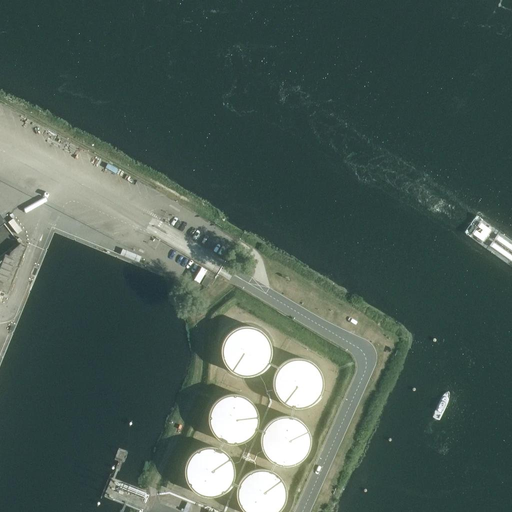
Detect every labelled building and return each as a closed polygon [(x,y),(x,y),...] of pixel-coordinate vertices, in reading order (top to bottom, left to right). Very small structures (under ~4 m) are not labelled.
[(0,217),(0,259),(5,255),(9,256),(11,252),(20,244),(0,217)] [(15,217),(10,221),(19,233),(23,229),(15,217)] [(5,255),(0,267),(0,291),(8,294),(27,246),(20,244),(11,252),(9,256),(5,255)] [(208,277),(206,276),(201,284),(206,287),(207,285),(208,284),(211,279),(208,277)] [(228,334),(227,335),(225,337),(224,340),(223,341),(222,343),(222,344),(222,345),(221,347),(221,348),(221,350),(221,351),(221,353),(221,354),(221,355),(222,357),(222,360),(223,362),(224,364),(225,364),(226,366),(227,367),(228,369),(229,370),(231,372),(234,373),(236,374),(239,375),(241,376),(243,376),(245,376),(247,376),(249,376),(251,376),(254,375),(256,374),(259,373),(260,372),(262,371),(264,369),(266,367),(267,365),(269,363),(269,361),(270,360),(271,358),(271,356),(271,355),(271,353),(271,352),(271,350),(271,347),(271,346),(271,345),(270,343),(270,342),(269,340),(268,339),(267,337),(266,336),(265,334),(263,332),(262,331),(260,330),(258,329),(257,328),(254,327),(252,327),(251,326),(249,326),(247,326),(244,326),(243,326),(241,326),(238,327),(237,328),(235,328),(233,330),(231,331),(229,333),(228,334)] [(315,365),(314,364),(313,363),(312,362),(310,361),(309,360),(307,360),(306,359),(304,359),(302,358),(299,358),(298,358),(296,358),(293,358),(291,359),(290,359),(288,360),(286,361),(284,362),(283,363),(281,365),(280,366),(278,368),(277,369),(276,370),(276,372),(275,374),(274,375),(274,377),(273,379),(273,381),(273,382),(273,385),(273,387),(274,389),(274,391),(275,393),(276,394),(277,397),(278,398),(279,400),(281,401),(283,403),(285,405),(287,406),(288,406),(291,407),(294,408),(295,408),(297,408),(300,408),(302,408),(303,408),(304,407),(306,407),(308,406),(309,406),(312,404),(313,403),(315,402),(316,400),(318,398),(319,397),(320,396),(321,394),(321,393),(322,391),(322,389),(323,388),(323,386),(323,385),(323,383),(323,382),(323,381),(323,380),(323,379),(322,377),(322,375),(321,374),(321,372),(320,371),(319,369),(318,368),(318,367),(317,366),(315,365)] [(215,402),(214,403),(212,405),(212,406),(210,409),(210,410),(209,411),(209,413),(209,414),(208,416),(208,417),(208,418),(208,420),(208,423),(209,424),(209,425),(209,427),(210,428),(210,430),(211,430),(212,432),(212,433),(214,435),(215,436),(216,437),(218,439),(220,440),(221,441),(223,442),(225,443),(226,443),(229,444),(232,444),(234,444),(237,444),(240,443),(242,442),(245,441),(246,440),(247,440),(249,438),(251,437),(252,435),(253,434),(254,433),(255,432),(256,430),(256,429),(257,427),(257,426),(258,424),(258,423),(258,421),(258,419),(258,417),(258,416),(258,415),(257,412),(257,410),(256,409),(255,407),(254,406),(253,404),(252,402),(251,401),(249,399),(247,398),(246,397),(244,396),(242,395),(240,395),(238,394),(236,394),(235,394),(232,394),(230,394),(228,395),(226,395),(224,396),(223,396),(221,397),(219,398),(217,400),(216,401),(215,402)] [(308,429),(306,427),(305,425),(304,423),(303,422),(300,421),(298,419),(296,418),(294,417),(293,417),(290,416),(288,416),(285,416),(284,416),(282,416),(280,416),(278,417),(276,417),(274,418),(273,419),(270,420),(269,422),(268,423),(266,424),(266,425),(265,425),(264,427),(263,428),(263,429),(262,431),(261,432),(261,434),(261,436),(260,438),(260,440),(260,442),(260,444),(260,445),(261,447),(261,448),(262,450),(263,452),(263,453),(264,455),(265,456),(266,457),(266,458),(268,459),(269,460),(270,461),(273,463),(274,464),(276,464),(278,465),(281,466),(284,466),(286,466),(287,466),(289,466),(292,465),(294,464),(296,464),(298,463),(300,461),(302,460),(303,459),(304,458),(306,456),(307,454),(308,452),(309,450),(310,448),(310,447),(310,445),(310,444),(311,443),(311,440),(310,438),(310,436),(310,435),(310,434),(309,432),(309,431),(308,429)] [(230,457),(228,455),(227,453),(225,452),(224,451),(221,450),(220,449),(218,448),(216,447),(214,447),(211,446),(210,446),(208,446),(206,447),(204,447),(202,447),(200,448),(197,449),(196,450),(194,451),(193,452),(192,453),(190,455),(188,457),(187,459),(186,461),(186,462),(185,464),(185,466),(184,467),(184,468),(184,470),(184,471),(184,473),(184,475),(184,476),(185,478),(185,479),(186,481),(186,482),(187,484),(188,486),(189,487),(190,488),(191,490),(193,491),(195,492),(197,494),(199,495),(202,496),(205,497),(206,497),(208,497),(211,497),(214,497),(216,496),(219,495),(220,495),(221,494),(223,493),(223,492),(226,491),(228,489),(229,488),(230,486),(231,484),(232,482),(232,481),(233,481),(233,479),(234,477),(234,476),(234,475),(234,474),(234,472),(234,470),(234,469),(234,467),(234,466),(233,464),(233,462),(232,461),(232,460),(231,459),(230,457)] [(238,483),(238,485),(237,486),(237,487),(236,489),(236,490),(236,492),(236,493),(236,495),(236,496),(236,498),(237,500),(237,501),(238,503),(238,504),(239,506),(240,508),(242,510),(244,511),(278,511),(279,511),(280,510),(282,508),(283,507),(283,506),(284,504),(285,502),(285,501),(286,499),(286,498),(286,496),(286,493),(286,491),(286,490),(286,488),(285,486),(285,485),(284,482),(283,481),(281,478),(280,477),(279,476),(278,475),(277,474),(275,472),(274,472),(272,471),(270,470),(268,469),(266,469),(265,469),(262,468),(260,468),(258,469),(256,469),(253,470),(251,471),(249,472),(247,473),(245,474),(243,476),(242,477),(241,478),(240,480),(240,481),(239,482),(238,483)]
